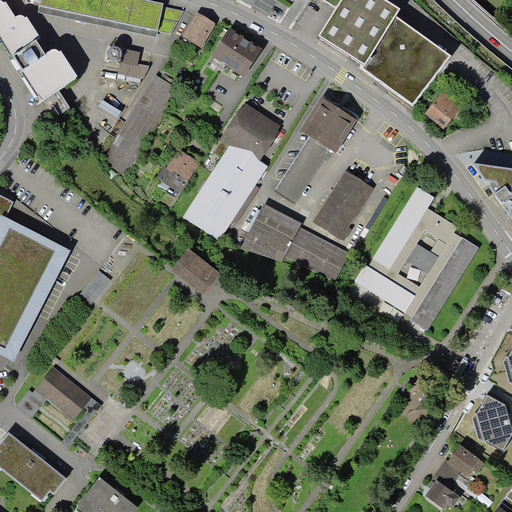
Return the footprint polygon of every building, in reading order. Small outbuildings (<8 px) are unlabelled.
[(0,0),(0,39),(11,57),(13,56),(12,55),(36,39),(37,41),(41,38),(27,16),(25,17),(25,16),(24,16),(23,15),(21,15),(20,15),(19,15),(18,15),(17,16),(16,16),(6,1),(4,2),(3,1),(2,0),(0,0)] [(31,0),(33,1),(40,2),(40,6),(158,31),(171,34),(183,11),(163,6),(164,3),(150,0),(31,0)] [(387,0),(340,0),(335,8),(318,35),(365,65),(396,15),(401,9),(387,0)] [(340,0),(321,0),(335,8),(340,0)] [(158,31),(40,6),(38,12),(157,37),(158,31)] [(216,23),(197,12),(182,36),(202,48),(216,23)] [(451,55),(396,15),(365,65),(363,69),(413,106),(451,55)] [(262,49),(230,27),(211,55),(244,77),(262,49)] [(37,41),(36,39),(12,55),(13,56),(22,71),(21,72),(24,77),(22,78),(35,99),(39,96),(39,97),(39,98),(39,99),(39,100),(39,102),(39,103),(38,103),(37,104),(38,105),(48,98),(59,91),(77,78),(76,78),(78,76),(61,50),(59,51),(58,51),(58,50),(57,49),(56,49),(55,49),(54,49),(53,49),(46,53),(37,41)] [(140,52),(123,48),(122,53),(121,58),(120,62),(137,66),(138,63),(140,52)] [(149,66),(138,63),(137,66),(120,62),(118,73),(143,79),(148,70),(149,66)] [(179,89),(156,75),(102,162),(125,176),(179,89)] [(463,106),(444,90),(425,113),(443,129),(463,106)] [(70,107),(59,91),(48,98),(59,114),(70,107)] [(357,120),(321,97),(300,130),(310,136),(330,149),(336,153),(357,120)] [(117,118),(121,111),(102,100),(98,106),(117,118)] [(281,126),(246,103),(243,107),(242,106),(237,112),(226,128),(226,129),(219,140),(222,141),(216,150),(223,154),(183,217),(219,241),(232,221),(256,185),(268,166),(260,161),(265,153),(266,153),(276,138),(275,138),(279,131),(278,130),(281,126)] [(330,149),(310,136),(275,190),(296,203),(330,149)] [(200,162),(179,149),(167,168),(188,181),(200,162)] [(511,168),(472,163),(486,181),(490,181),(489,185),(510,217),(511,219),(511,168)] [(167,168),(164,166),(157,177),(161,180),(157,186),(178,198),(188,181),(167,168)] [(374,188),(346,170),(313,222),(341,240),(374,188)] [(259,187),(256,185),(232,221),(236,223),(259,187)] [(434,197),(417,187),(372,258),(373,258),(368,266),(365,264),(354,282),(412,317),(410,320),(428,331),(479,248),(454,232),(458,227),(428,208),(434,197)] [(0,352),(15,360),(71,250),(6,217),(14,201),(0,194),(0,352)] [(302,223),(264,203),(260,210),(249,232),(241,248),(282,262),(285,256),(300,227),(302,223)] [(249,232),(260,210),(258,209),(246,231),(249,232)] [(350,251),(300,227),(285,256),(335,281),(350,251)] [(220,272),(188,248),(171,270),(203,294),(220,272)] [(111,281),(98,271),(77,297),(89,307),(111,281)] [(511,349),(508,356),(506,357),(503,362),(509,383),(511,384),(511,349)] [(91,398),(54,366),(33,392),(30,390),(16,406),(32,418),(48,399),(74,420),(84,407),(91,398)] [(511,429),(505,405),(487,395),(477,413),(475,413),(472,418),(478,439),(483,442),(484,441),(503,450),(511,434),(511,429)] [(102,406),(91,398),(84,407),(88,410),(61,442),(69,448),(73,442),(72,442),(102,406)] [(67,479),(9,432),(0,442),(0,468),(42,502),(50,492),(54,495),(67,479)] [(480,458),(460,444),(448,461),(447,462),(461,473),(467,476),(473,468),(478,472),(485,463),(480,459),(480,458)] [(460,474),(461,473),(447,462),(448,461),(447,460),(432,479),(436,481),(437,479),(449,488),(454,481),(460,474)] [(481,492),(482,491),(460,474),(454,481),(476,499),(476,498),(481,492)] [(135,511),(139,508),(99,476),(76,506),(78,507),(84,511),(135,511)] [(449,488),(437,479),(436,481),(435,483),(431,489),(425,496),(444,509),(448,504),(453,507),(461,497),(449,488)] [(511,511),(511,488),(499,506),(506,511),(511,511)] [(493,502),(481,492),(476,498),(488,508),(493,502)]
